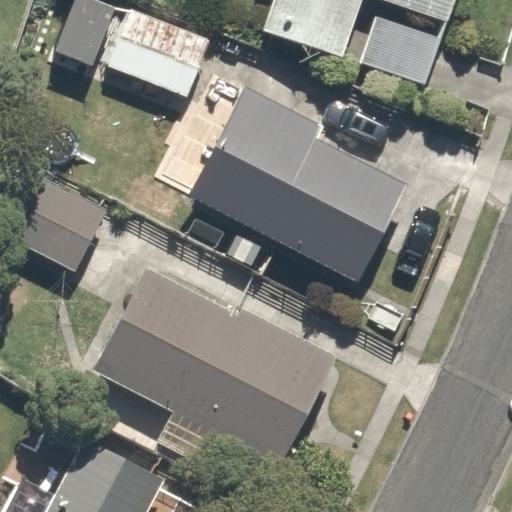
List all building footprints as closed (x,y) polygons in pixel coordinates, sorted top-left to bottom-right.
[(423,85),(450,0),(271,0),(261,32),(423,85)] [(202,41),(124,5),(96,65),(174,101),(202,41)] [(354,277),(402,184),(313,140),(320,127),(241,87),(187,193),(354,277)] [(100,223),(21,183),(0,223),(0,240),(72,278),(100,223)] [(328,359),(142,270),(90,377),(276,467),(328,359)] [(144,511),(161,481),(83,440),(44,511),(144,511)]
